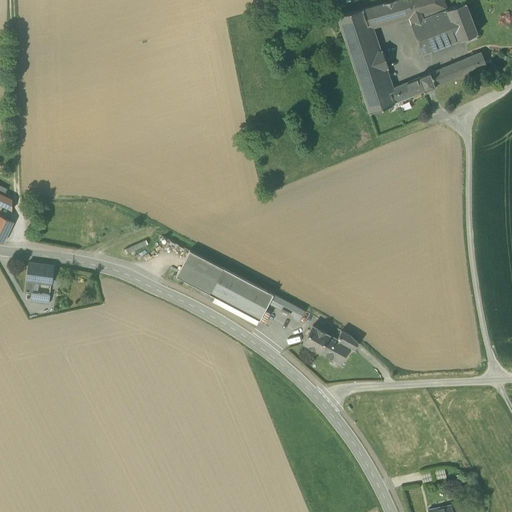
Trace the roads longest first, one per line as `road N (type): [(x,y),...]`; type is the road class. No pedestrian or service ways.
road 1 (tertiary): [(0,252),(91,264),(140,282),(230,327),(317,398)]
road 2 (unclassified): [(511,82),(469,108),(471,262),(495,380)]
road 3 (track): [(14,255),(12,0)]
road 4 (unclassified): [(317,398),(358,386),(495,380)]
road 5 (tertiary): [(317,398),(354,441),(393,511)]
